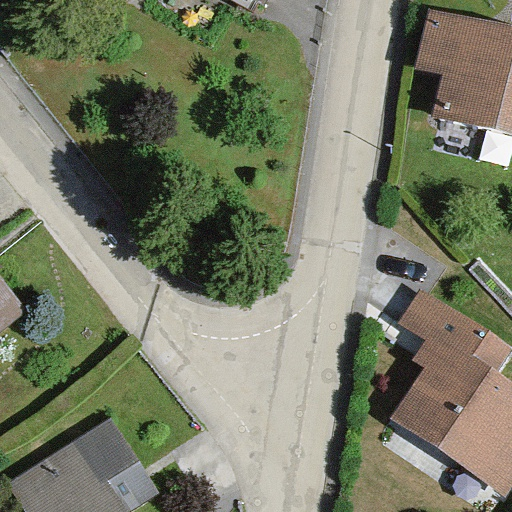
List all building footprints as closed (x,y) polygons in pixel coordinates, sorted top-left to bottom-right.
[(230,0),(275,23),(286,0),(230,0)] [(424,142),(511,154),(511,37),(442,27),(424,142)] [(0,343),(27,319),(0,288),(0,343)] [(344,391),(499,511),(505,511),(511,503),(511,365),(420,294),(344,391)] [(123,511),(80,446),(8,494),(19,511),(123,511)]
